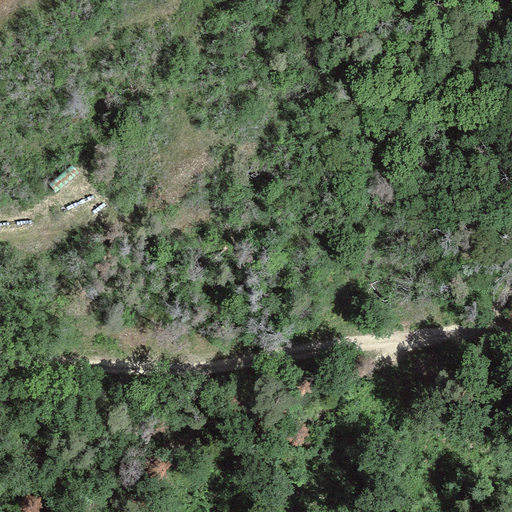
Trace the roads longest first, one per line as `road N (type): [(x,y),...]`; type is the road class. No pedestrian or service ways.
road 1 (track): [(474,338),(393,334),(0,356)]
road 2 (track): [(474,338),(393,334),(222,407),(66,511)]
